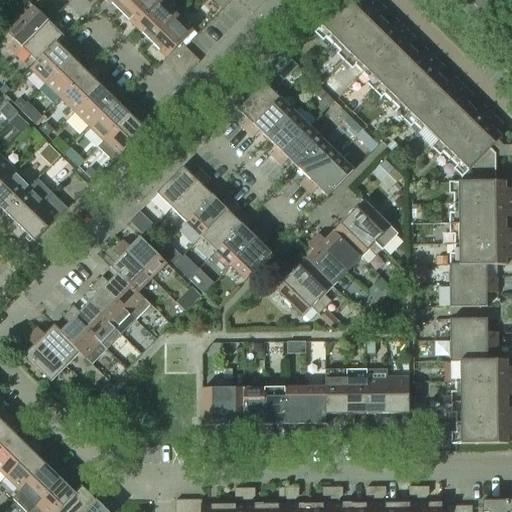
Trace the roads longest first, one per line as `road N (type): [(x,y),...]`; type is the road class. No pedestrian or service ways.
road 1 (residential): [(160,479),(511,475)]
road 2 (residential): [(18,310),(182,124)]
road 3 (residential): [(160,479),(120,478),(0,363)]
road 4 (residential): [(387,0),(511,127)]
road 5 (residential): [(182,124),(56,0)]
road 6 (residential): [(303,241),(182,124)]
road 7 (residential): [(182,124),(292,0)]
